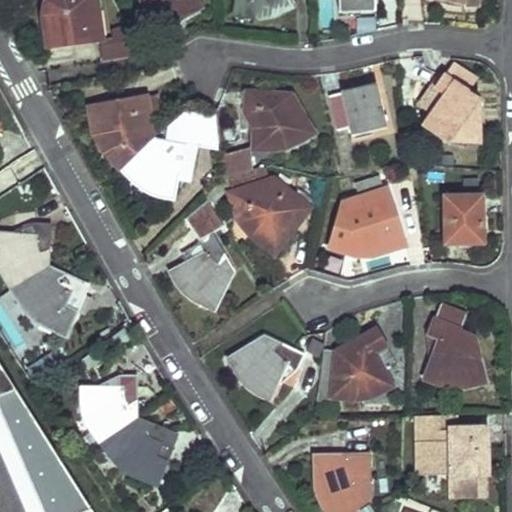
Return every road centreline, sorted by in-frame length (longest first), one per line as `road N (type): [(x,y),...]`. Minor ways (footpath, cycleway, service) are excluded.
road 1 (residential): [(287,511),(181,357),(0,44)]
road 2 (residential): [(203,62),(239,51),(346,54),(406,40),(511,44)]
road 3 (residential): [(320,299),(422,279),(511,280)]
